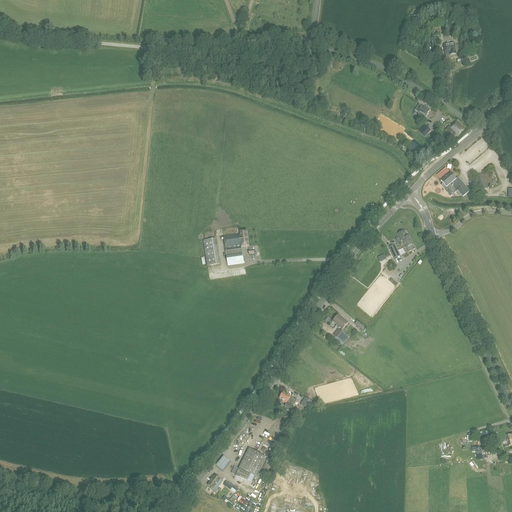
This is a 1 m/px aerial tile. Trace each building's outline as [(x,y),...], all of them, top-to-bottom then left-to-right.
[(454,43),(444,45),(445,54),(450,54),(450,55),(456,54),(454,43)] [(410,95),(400,105),(403,107),(402,108),(407,113),(409,111),(411,113),(417,107),(414,103),(416,101),(410,95)] [(425,104),(421,109),(429,113),(432,109),(425,104)] [(456,121),(449,129),(458,137),(465,129),(456,121)] [(477,176),(483,190),(499,183),(494,170),(477,176)] [(458,191),(464,197),(470,192),(459,178),(457,179),(451,173),(441,181),(443,184),(442,185),(451,197),(458,191)] [(402,241),(403,241),(407,248),(414,245),(409,236),(407,237),(403,228),(397,230),(402,241)] [(240,234),(224,236),(228,266),(244,264),(242,247),(249,246),(247,230),(240,231),(240,234)] [(220,264),(216,239),(204,241),(208,266),(220,264)] [(395,259),(400,257),(395,245),(389,248),(395,259)] [(333,322),(337,325),(336,327),(338,329),(340,327),(342,330),(348,323),(338,315),(333,322)] [(341,330),(336,337),(344,344),(349,337),(341,330)] [(283,392),(279,399),(282,401),(282,402),(286,404),(284,406),(288,409),(287,411),(289,412),(297,400),(283,392)] [(308,409),(311,406),(312,403),(305,398),(301,404),(308,409)] [(489,447),(479,448),(480,450),(476,451),(477,460),(485,459),(484,456),(491,455),(491,449),(489,449),(489,447)] [(265,456),(250,449),(240,469),(235,467),(232,474),(252,483),(265,456)] [(224,471),(231,462),(226,457),(218,466),(224,471)] [(511,477),(510,468),(498,469),(498,477),(511,477)] [(222,489),(219,487),(223,481),(215,475),(208,485),(216,491),(217,489),(220,492),(222,489)] [(223,485),(230,490),(234,486),(227,480),(223,485)] [(231,490),(236,494),(239,489),(234,486),(231,490)] [(222,500),(231,506),(232,504),(230,502),(231,500),(225,496),(222,500)]
